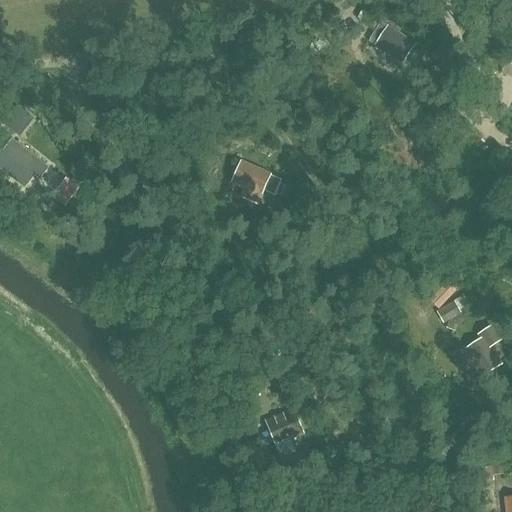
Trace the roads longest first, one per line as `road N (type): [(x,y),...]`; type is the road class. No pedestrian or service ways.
road 1 (track): [(511,407),(461,412),(334,447),(85,57)]
road 2 (track): [(223,24),(461,412)]
road 3 (track): [(288,0),(197,31),(0,72)]
